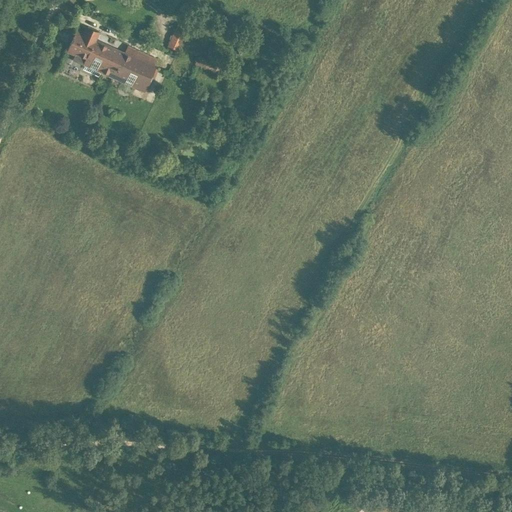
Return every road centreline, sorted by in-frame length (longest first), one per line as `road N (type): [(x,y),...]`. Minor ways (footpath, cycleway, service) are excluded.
road 1 (track): [(511,480),(256,451),(0,446)]
road 2 (track): [(58,0),(0,133)]
